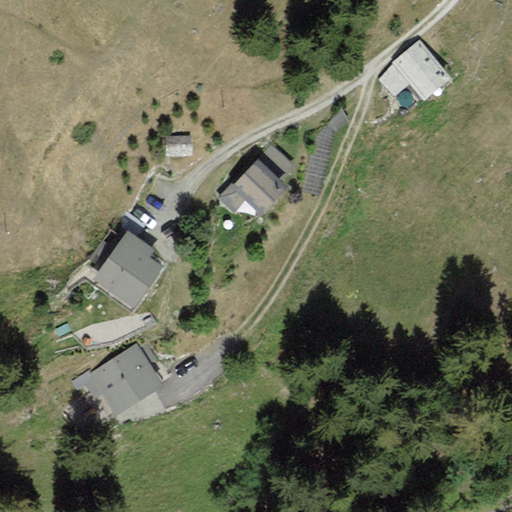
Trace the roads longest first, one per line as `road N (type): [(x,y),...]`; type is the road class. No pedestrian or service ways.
road 1 (track): [(384,63),(320,230),(244,354),(208,377)]
road 2 (track): [(459,0),(357,87),(201,174),(177,214)]
